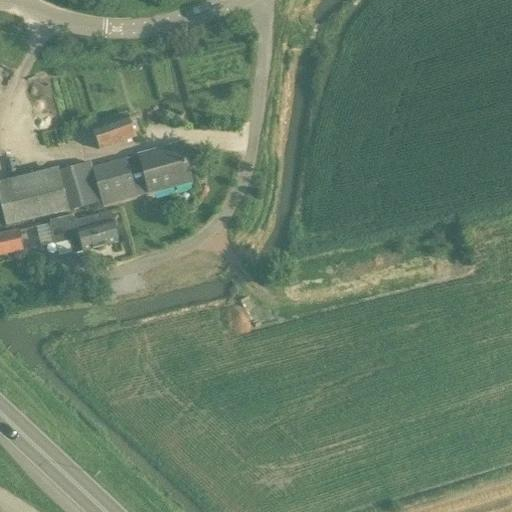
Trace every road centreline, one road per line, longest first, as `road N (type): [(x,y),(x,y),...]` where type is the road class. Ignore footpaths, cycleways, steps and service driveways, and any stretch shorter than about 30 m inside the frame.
road 1 (unclassified): [(258,0),(264,57),(255,133),(230,208),(179,250),(105,272),(65,263)]
road 2 (residential): [(8,0),(109,31),(201,15),(233,0)]
road 3 (trunk): [(104,511),(0,414)]
